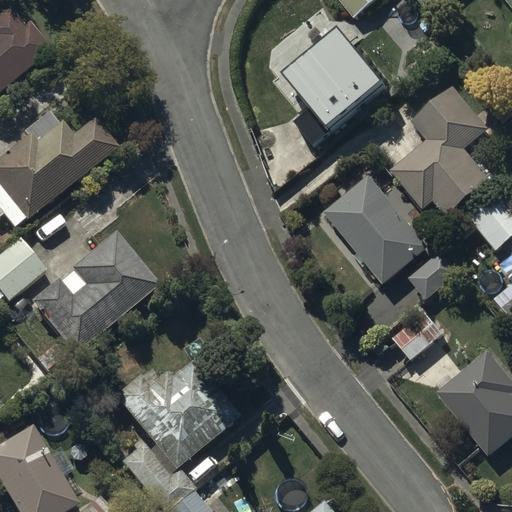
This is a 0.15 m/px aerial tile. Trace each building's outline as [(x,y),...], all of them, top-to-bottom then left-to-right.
[(339,0),(355,19),(378,0),(339,0)] [(418,0),(426,9),(436,0),(418,0)] [(25,28),(10,9),(0,16),(0,92),(51,51),(29,25),(25,28)] [(381,82),(338,30),(283,75),(312,109),(296,123),(314,145),(346,119),(342,115),(381,82)] [(490,129),(454,87),(413,122),(429,140),(391,173),(423,210),(432,202),(446,218),(449,215),(455,222),(474,205),(469,200),(491,180),(465,150),(490,129)] [(115,148),(91,119),(70,137),(58,123),(37,141),(31,135),(0,160),(0,219),(2,218),(14,232),(73,182),(79,189),(91,180),(85,173),(115,148)] [(369,175),(324,212),(358,253),(354,256),(362,265),(365,262),(383,284),(429,247),(412,226),(421,218),(407,202),(398,210),(369,175)] [(511,237),(511,204),(501,191),(453,229),(460,238),(476,225),(496,251),(511,237)] [(157,286),(113,233),(70,268),(74,273),(59,285),(56,281),(30,302),(73,355),(157,286)] [(43,272),(17,241),(0,254),(0,298),(2,297),(7,302),(43,272)] [(461,273),(443,251),(408,279),(426,301),(461,273)] [(511,285),(511,293),(507,288),(494,299),(511,320),(511,285)] [(444,334),(425,312),(393,339),(411,361),(419,354),(429,366),(441,356),(431,345),(444,334)] [(440,390),(436,393),(488,457),(511,437),(511,395),(511,394),(511,393),(511,381),(488,352),(452,381),(447,375),(435,384),(440,390)] [(161,511),(171,511),(195,493),(176,468),(236,419),(191,364),(171,381),(165,374),(147,389),(138,379),(114,399),(147,439),(119,463),(161,511)] [(30,428),(0,445),(0,483),(17,511),(67,511),(77,506),(60,479),(72,472),(59,451),(48,457),(30,428)] [(195,493),(171,511),(207,511),(201,505),(214,495),(216,497),(234,482),(224,470),(195,493)] [(108,511),(97,498),(80,511),(108,511)]
